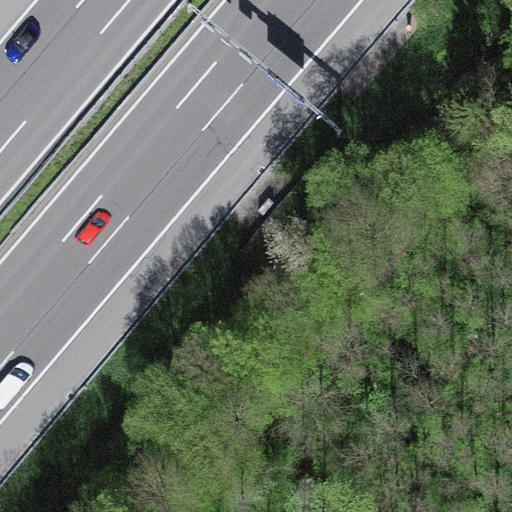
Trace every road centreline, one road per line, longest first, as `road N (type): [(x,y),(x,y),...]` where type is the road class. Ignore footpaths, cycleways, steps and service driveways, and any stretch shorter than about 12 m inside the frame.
road 1 (motorway): [(0,341),(292,0)]
road 2 (motorway): [(107,0),(0,125)]
